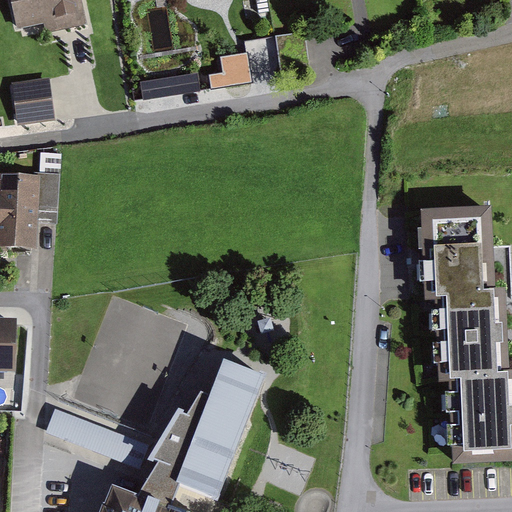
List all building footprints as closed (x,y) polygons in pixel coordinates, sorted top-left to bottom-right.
[(11,0),(18,30),(44,24),(46,34),(83,26),(77,0),(11,0)] [(199,93),(196,78),(142,87),(145,103),(199,93)] [(63,95),(28,100),(32,129),(67,124),(63,95)] [(53,199),(18,196),(13,262),(48,264),(53,199)] [(492,214),(422,216),(424,308),(435,307),(438,389),(450,389),(454,469),(511,467),(511,378),(505,378),(503,339),(503,333),(496,333),(495,303),(494,259),(492,214)] [(27,339),(0,338),(0,392),(26,393),(27,339)] [(159,468),(138,503),(162,511),(170,511),(178,492),(217,506),(264,383),(224,368),(210,403),(201,400),(189,421),(180,418),(153,465),(159,468)] [(148,449),(56,413),(47,435),(139,471),(148,449)] [(162,511),(138,503),(112,494),(105,511),(162,511)]
